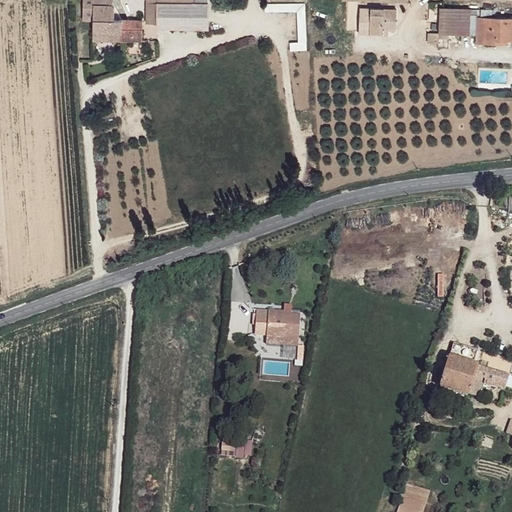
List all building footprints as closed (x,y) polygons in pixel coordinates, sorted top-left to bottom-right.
[(120,0),(91,0),(92,24),(119,26),(120,37),(142,38),(141,15),(120,14),(120,0)] [(210,1),(161,0),(160,24),(211,25),(210,1)] [(281,11),(297,10),(298,41),(290,42),(290,50),(306,49),(304,3),(281,4),(281,11)] [(397,7),(360,8),(360,32),(381,33),(381,28),(389,29),(397,28),(397,7)] [(439,36),(465,34),(465,10),(440,11),(439,36)] [(511,19),(478,19),(478,45),(496,45),(497,41),(511,41),(511,40),(511,19)] [(119,26),(92,24),(92,35),(120,37),(119,26)] [(125,253),(119,256),(121,262),(127,260),(125,253)] [(278,328),(264,329),(265,353),(299,349),(297,329),(288,329),(287,334),(280,335),(278,328)] [(479,368),(451,360),(442,390),(471,398),(476,374),(479,368)] [(511,376),(479,368),(476,374),(497,381),(509,385),(511,376)] [(509,385),(497,381),(497,387),(507,391),(509,385)] [(287,387),(278,384),(275,392),(284,395),(287,387)] [(244,445),(231,443),(229,453),(244,455),(244,445)] [(395,511),(423,511),(430,491),(405,483),(395,511)]
